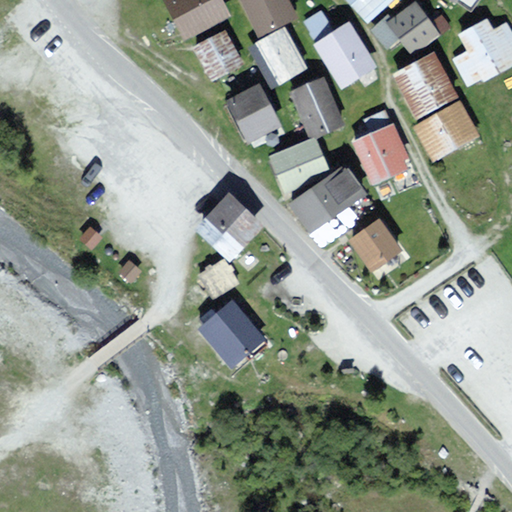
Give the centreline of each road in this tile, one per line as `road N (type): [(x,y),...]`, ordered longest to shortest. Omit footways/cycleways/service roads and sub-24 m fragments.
road 1 (tertiary): [(52,0),(365,309),(499,462)]
road 2 (track): [(365,309),(469,251),(388,106),(381,65),(337,0)]
road 3 (track): [(0,450),(159,309),(170,237),(230,180)]
road 4 (track): [(469,251),(503,225),(506,210),(491,126)]
